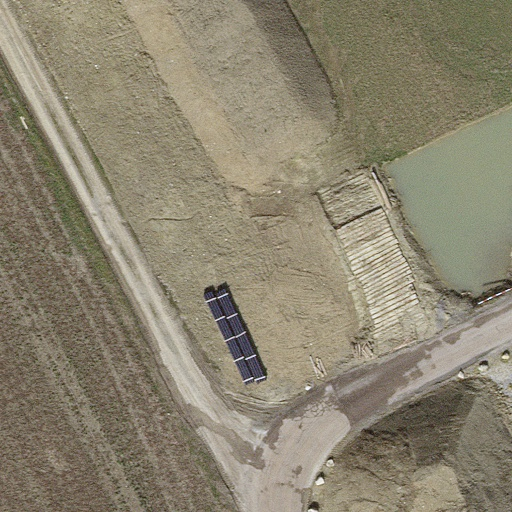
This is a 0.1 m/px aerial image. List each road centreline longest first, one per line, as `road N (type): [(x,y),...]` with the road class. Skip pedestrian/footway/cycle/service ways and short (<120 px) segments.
road 1 (track): [(235,470),(0,22)]
road 2 (track): [(511,328),(235,470)]
